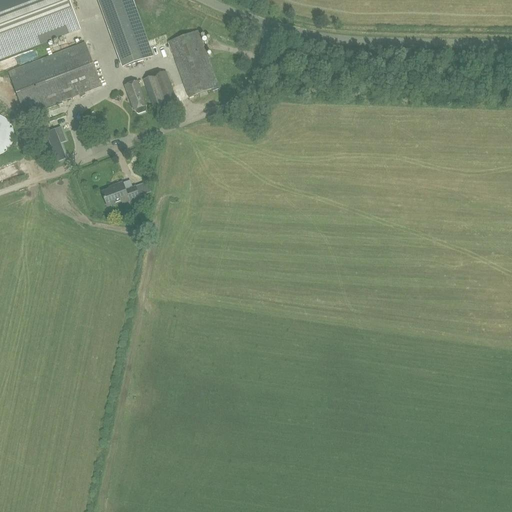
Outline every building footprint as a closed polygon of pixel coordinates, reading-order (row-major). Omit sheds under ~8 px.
[(0,0),(0,58),(79,28),(69,0),(0,0)] [(100,0),(125,67),(153,57),(132,0),(100,0)] [(169,43),(189,97),(218,87),(198,32),(169,43)] [(9,73),(25,116),(102,87),(86,44),(9,73)] [(154,111),(177,102),(166,72),(143,80),(154,111)] [(147,110),(146,107),(147,106),(138,82),(126,87),(135,111),(137,114),(139,115),(146,112),(147,110)] [(0,154),(1,155),(6,152),(10,148),(13,143),(14,138),(14,132),(12,127),(9,122),(5,118),(0,115),(0,154)] [(126,191),(123,183),(116,186),(117,188),(102,193),(108,208),(122,203),(123,204),(139,198),(135,187),(126,191)]
